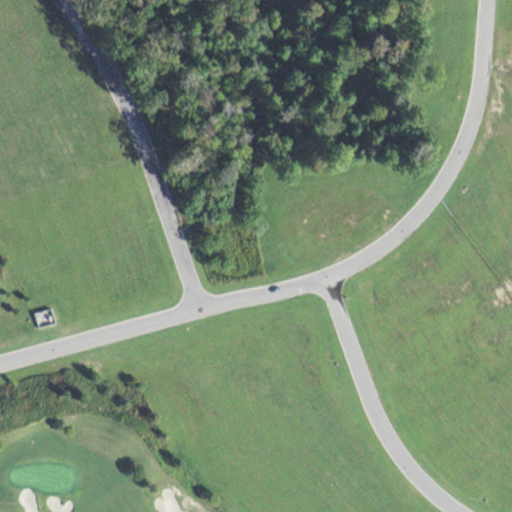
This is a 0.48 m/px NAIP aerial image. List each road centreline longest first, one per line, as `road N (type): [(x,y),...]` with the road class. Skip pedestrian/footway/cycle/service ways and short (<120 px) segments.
road 1 (residential): [(0,363),(323,280),(377,249),(429,200),(458,151),(476,101),(483,0)]
road 2 (residential): [(196,311),(127,117),(57,0)]
road 3 (residential): [(323,280),(382,432),(456,511)]
